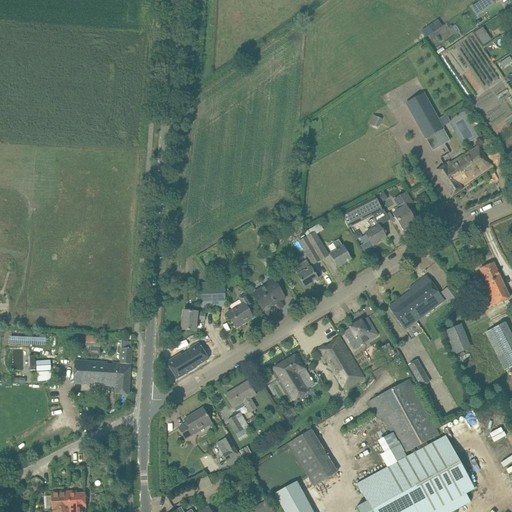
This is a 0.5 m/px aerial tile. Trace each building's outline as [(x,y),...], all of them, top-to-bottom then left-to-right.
[(434,24),(422,31),(426,37),(437,29),(434,24)] [(484,34),(478,38),(483,46),(489,41),(484,34)] [(511,60),(509,56),(499,63),(502,68),(511,61),(511,60)] [(423,94),(405,104),(425,138),(436,132),(443,144),(449,141),(442,129),(423,94)] [(472,108),(467,111),(471,118),(476,115),(472,108)] [(373,115),(369,124),(375,127),(379,118),(373,115)] [(460,186),(481,172),(490,165),(478,146),(447,166),(446,165),(436,171),(451,196),(462,189),(460,186)] [(379,203),(387,199),(383,191),(375,196),(379,203)] [(412,204),(407,195),(406,193),(394,200),(400,210),(393,214),(403,231),(411,226),(409,224),(414,221),(406,208),(412,204)] [(347,227),(358,221),(381,209),(374,196),(340,214),(347,227)] [(372,229),(365,233),(369,241),(372,246),(386,238),(379,227),(390,220),(383,210),(382,211),(381,209),(371,214),(373,219),(368,222),(372,229)] [(307,236),(306,236),(320,260),(328,256),(316,235),(324,230),(319,223),(304,232),(307,236)] [(306,236),(300,240),(314,264),(320,260),(306,236)] [(330,255),(332,259),(337,267),(350,259),(345,251),(343,247),(338,240),(332,243),(337,251),(330,255)] [(369,241),(360,246),(363,251),(372,246),(369,241)] [(317,279),(312,270),(310,268),(306,260),(293,268),(299,278),(304,287),(317,279)] [(477,288),(481,297),(486,308),(509,298),(497,272),(493,263),(479,269),(486,284),(477,288)] [(238,265),(237,273),(246,274),(246,266),(238,265)] [(444,300),(432,284),(426,276),(409,288),(411,291),(389,307),(395,315),(405,330),(444,300)] [(252,294),(256,300),(261,309),(275,300),(277,303),(285,298),(280,290),(274,281),(252,294)] [(211,282),(198,283),(199,307),(212,307),(211,282)] [(224,282),(211,282),(212,307),(225,306),(224,282)] [(450,303),(460,295),(452,285),(442,293),(450,303)] [(238,298),(242,304),(227,313),(235,328),(252,318),(247,309),(254,306),(246,293),(238,298)] [(205,314),(193,312),(183,311),(181,330),(195,331),(196,319),(204,320),(205,314)] [(367,318),(344,332),(354,348),(355,349),(360,347),(359,345),(372,338),(373,339),(377,336),(377,335),(367,318)] [(511,365),(511,336),(505,322),(485,333),(497,356),(504,370),(511,365)] [(452,356),(471,348),(461,323),(443,332),(452,356)] [(101,337),(85,336),(84,346),(100,347),(101,337)] [(323,346),(317,350),(325,363),(327,362),(344,390),(363,378),(338,337),(331,342),(332,344),(325,348),(323,346)] [(182,351),(167,359),(177,377),(197,366),(197,365),(201,363),(210,358),(200,341),(187,348),(188,349),(182,352),(182,351)] [(132,349),(122,348),(121,348),(119,363),(74,361),(73,384),(116,386),(115,394),(128,395),(130,364),(131,364),(132,349)] [(297,354),(271,370),(290,402),(294,400),(295,401),(306,395),(305,394),(309,392),(299,374),(307,370),(306,368),(297,354)] [(48,361),(36,362),(37,371),(48,370),(48,361)] [(413,374),(421,387),(429,382),(422,369),(413,374)] [(52,371),(37,372),(38,381),(52,380),(52,371)] [(255,395),(252,390),(247,382),(226,395),(231,403),(234,408),(243,402),(250,413),(256,409),(249,398),(255,395)] [(290,405),(283,410),(289,420),(297,416),(290,405)] [(357,483),(442,438),(425,407),(329,459),(344,486),(355,480),(357,483)] [(185,439),(193,434),(211,423),(203,409),(184,420),(186,424),(178,428),(185,439)] [(240,413),(228,420),(236,434),(240,441),(247,437),(245,433),(250,430),(240,413)] [(311,486),(336,472),(312,428),(288,441),(311,486)] [(228,436),(221,440),(226,450),(222,453),(226,460),(238,454),(228,436)] [(366,501),(356,507),(358,511),(451,511),(470,502),(466,493),(474,489),(445,436),(427,445),(418,450),(406,457),(387,467),(357,483),(366,501)] [(251,454),(247,447),(239,451),(243,458),(251,454)] [(206,476),(196,481),(200,490),(210,486),(206,476)] [(76,492),(51,493),(52,509),(53,509),(53,511),(85,511),(84,494),(76,494),(76,492)]
